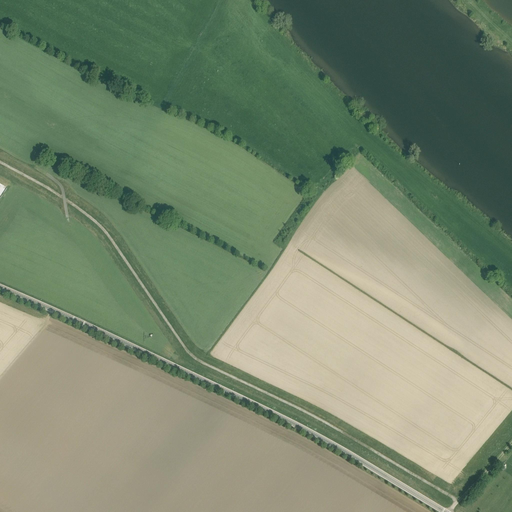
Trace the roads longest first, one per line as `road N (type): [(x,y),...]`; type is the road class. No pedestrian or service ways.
road 1 (track): [(457,501),(318,418),(197,359),(101,227),(0,161)]
road 2 (tertiary): [(445,511),(314,434),(0,287)]
